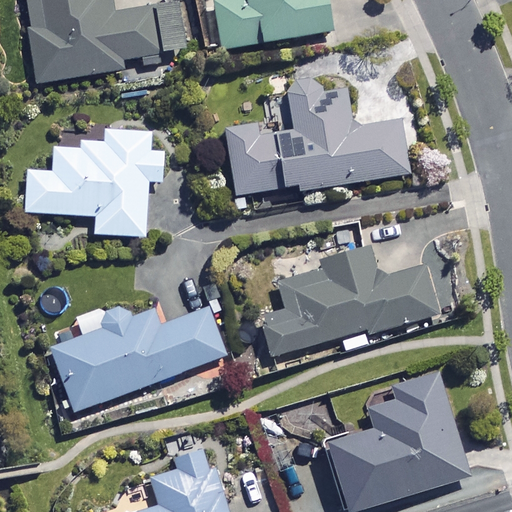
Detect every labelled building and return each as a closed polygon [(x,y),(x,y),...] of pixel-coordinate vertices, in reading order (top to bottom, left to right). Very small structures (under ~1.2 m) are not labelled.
[(109,13),(107,0),(22,0),(33,83),(120,71),(119,60),(183,52),(176,5),(109,13)] [(230,0),(212,3),(221,53),(330,34),(324,0),(230,0)] [(345,75),(286,84),(294,130),(259,135),(258,126),(225,131),(236,196),(298,186),(299,192),(410,175),(401,122),(354,129),(345,75)] [(104,132),(103,141),(80,140),(80,150),(53,149),(52,173),(25,172),(24,214),(95,217),(94,236),(144,238),(147,183),(161,183),(163,153),(149,153),(150,134),(104,132)] [(338,338),(342,351),(367,345),(364,335),(436,316),(423,267),(377,279),(368,248),(305,265),(308,274),(276,283),(283,311),(258,318),(269,357),(338,338)] [(124,321),(120,311),(99,319),(103,331),(49,351),(73,415),(225,359),(208,311),(165,327),(158,308),(124,321)] [(348,511),(464,477),(433,375),(389,389),(393,402),(364,410),(370,429),(323,444),(343,511),(348,511)] [(293,467),(274,416),(258,422),(276,473),(293,467)] [(224,511),(203,449),(173,459),(178,473),(149,482),(158,508),(144,511),(224,511)]
